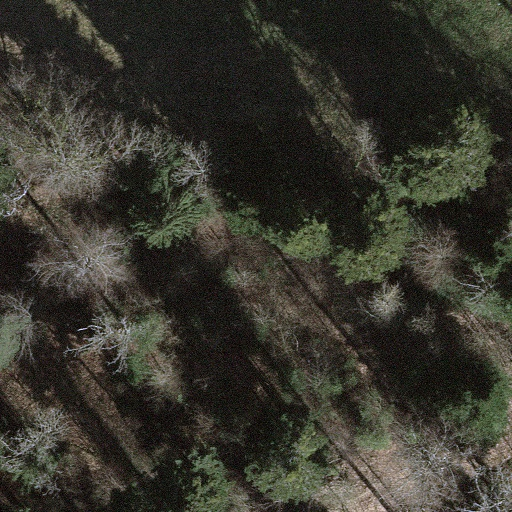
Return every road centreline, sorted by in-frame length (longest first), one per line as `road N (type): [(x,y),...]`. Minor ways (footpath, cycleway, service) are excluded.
road 1 (track): [(511,330),(348,314),(200,285)]
road 2 (track): [(511,430),(344,511)]
